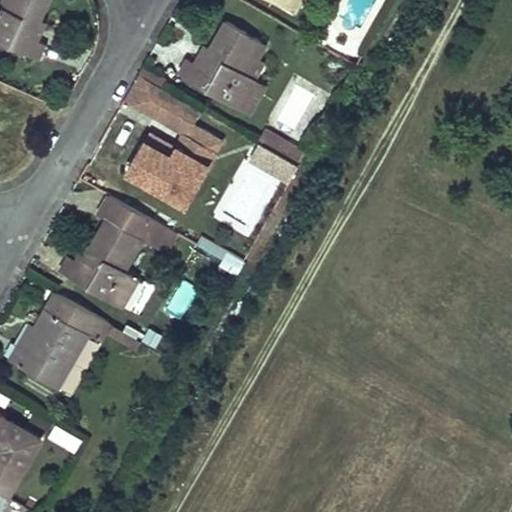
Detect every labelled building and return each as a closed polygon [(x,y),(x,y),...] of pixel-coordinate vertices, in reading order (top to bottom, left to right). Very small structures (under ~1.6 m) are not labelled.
[(39,18),(47,0),(3,0),(1,5),(0,4),(0,40),(37,57),(43,42),(37,39),(31,36),(39,18)] [(299,14),(307,0),(283,0),(282,4),(299,14)] [(39,18),(31,36),(36,39),(44,21),(39,18)] [(200,65),(194,63),(188,59),(179,73),(239,108),(256,79),(243,72),(261,40),(226,20),(210,49),(200,65)] [(204,46),(194,63),(200,65),(210,49),(204,46)] [(139,74),(165,89),(170,80),(144,65),(139,74)] [(256,79),(239,108),(247,113),(264,84),(256,79)] [(148,134),(145,141),(171,156),(175,149),(148,134)] [(171,156),(145,141),(126,172),(184,206),(215,153),(183,135),(175,149),(171,156)] [(277,138),(273,145),(298,159),(302,152),(277,138)] [(82,264),(76,260),(70,257),(61,272),(121,306),(138,277),(124,270),(142,238),(186,263),(197,244),(110,195),(99,213),(108,218),(91,247),(82,264)] [(87,244),(76,260),(82,264),(91,247),(87,244)] [(197,244),(186,263),(190,265),(201,246),(197,244)] [(185,320),(199,291),(180,282),(166,312),(185,320)] [(22,347),(18,344),(10,358),(57,385),(87,333),(97,340),(102,331),(108,321),(55,291),(35,325),(22,347)] [(133,350),(139,339),(108,321),(102,331),(133,350)] [(30,323),(18,344),(22,347),(35,325),(30,323)] [(0,490),(8,494),(41,438),(0,413),(0,490)] [(74,451),(82,438),(70,431),(62,443),(74,451)] [(0,511),(1,511),(8,500),(0,495),(0,511)]
